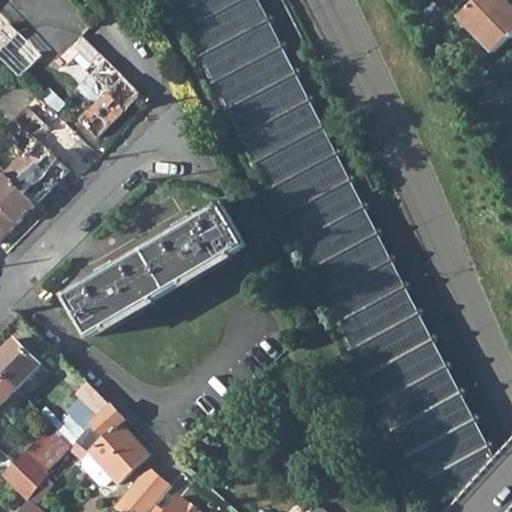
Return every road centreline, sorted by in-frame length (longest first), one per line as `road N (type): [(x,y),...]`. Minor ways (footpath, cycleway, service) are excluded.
road 1 (primary): [(213,0),(475,511)]
road 2 (residential): [(0,293),(165,114),(136,66),(101,35)]
